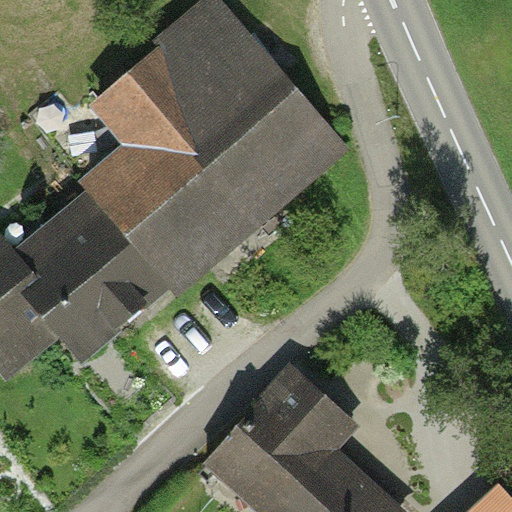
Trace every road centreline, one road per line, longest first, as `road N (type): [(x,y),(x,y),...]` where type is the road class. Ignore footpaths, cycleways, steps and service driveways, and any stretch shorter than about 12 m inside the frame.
road 1 (residential): [(99,511),(377,274),(394,241),(393,178),(345,27),(345,0)]
road 2 (tertiary): [(511,261),(394,0)]
